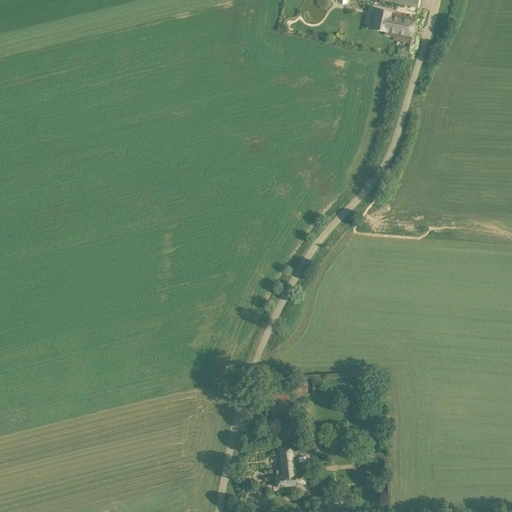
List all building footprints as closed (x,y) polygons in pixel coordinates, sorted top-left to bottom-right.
[(379,0),(418,8),(419,0),(379,0)] [(411,41),(415,20),(390,14),(377,11),(373,30),(385,33),(385,35),(411,41)] [(398,49),(396,56),(403,57),(407,58),(408,52),(405,52),(405,51),(398,49)] [(304,409),(303,401),(290,401),(290,394),(266,394),(266,415),(290,415),(290,409),(304,409)] [(277,488),(305,485),(304,474),(301,475),(298,447),(274,450),(277,478),(275,479),(277,488)]
